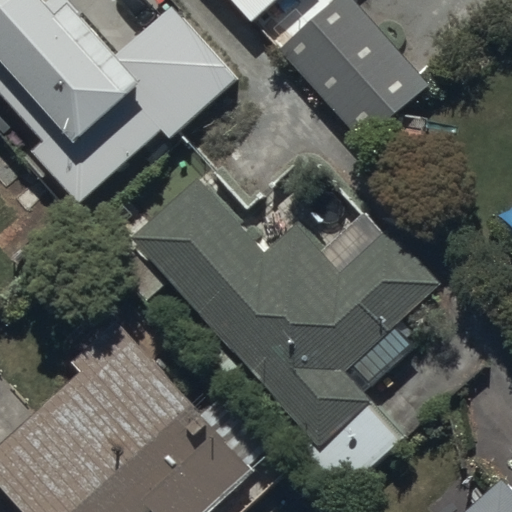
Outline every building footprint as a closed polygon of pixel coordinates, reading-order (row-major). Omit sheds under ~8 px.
[(0,86),(51,142),(38,154),(87,207),(144,155),(155,166),(249,82),(183,8),(130,56),(85,6),(73,18),(56,0),(6,0),(0,6),(0,86)] [(237,0),(249,12),(262,0),(237,0)] [(356,0),(337,0),(281,50),(369,149),(436,89),(356,0)] [(140,242),(211,320),(205,325),(224,346),(206,363),(231,391),(250,374),(260,385),(266,380),(313,430),(297,444),(347,498),(413,437),(371,391),(417,349),(402,332),(451,287),(395,226),(347,270),(304,223),(272,253),(206,182),(140,242)] [(214,511),(276,458),(269,450),(277,443),(232,394),(210,414),(132,328),(117,342),(100,323),(72,348),(92,371),(0,453),(0,476),(32,511),(214,511)] [(324,511),(276,458),(214,511),(324,511)] [(511,511),(511,486),(507,481),(474,511),(511,511)]
